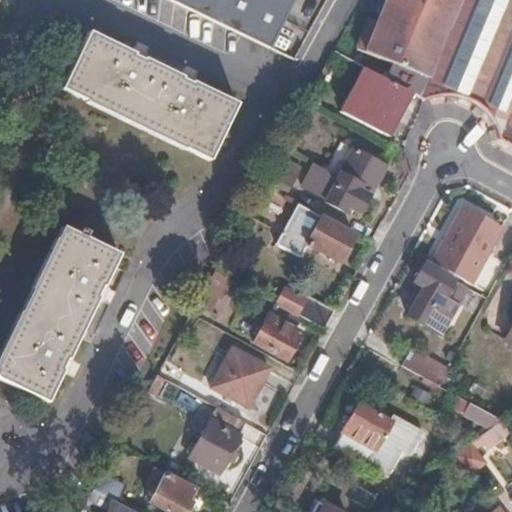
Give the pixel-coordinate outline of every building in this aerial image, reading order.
[(166,0),(182,7),(224,28),(264,46),(271,33),(286,0),(166,0)] [(455,0),(383,0),(377,14),(374,20),(365,16),(356,36),(352,47),(390,63),(423,78),(427,66),(444,26),(455,0)] [(511,0),(455,0),(444,26),(427,66),(423,78),(419,87),(386,72),(383,78),(401,88),(419,97),(427,94),(433,92),(440,92),(452,91),(461,95),(469,99),(475,104),(480,109),(485,114),(489,120),(493,128),(497,139),(511,146),(511,0)] [(215,96),(181,80),(149,65),(124,53),(94,39),(86,35),(81,45),(70,68),(60,90),(72,97),(102,111),(129,125),(153,136),(181,149),(204,160),(215,139),(232,105),(215,96)] [(334,58),(337,53),(331,50),(328,55),(334,58)] [(329,85),(337,71),(324,63),(324,64),(316,78),(329,85)] [(379,132),(401,88),(383,78),(366,69),(344,113),(379,132)] [(367,197),(384,167),(352,149),(337,176),(326,170),(323,175),(311,169),(302,186),(318,195),(320,190),(327,194),(324,200),(343,211),(347,206),(359,213),(361,209),(364,210),(371,199),(367,197)] [(286,195),(301,167),(290,161),(288,165),(282,162),(284,160),(274,155),(260,181),(286,195)] [(339,256),(353,231),(297,201),(276,240),(301,253),(307,240),(339,256)] [(481,266),(492,246),(503,226),(481,214),(461,204),(454,216),(447,228),(441,241),(436,250),(431,259),(442,266),(472,282),(481,266)] [(256,228),(262,215),(252,209),(245,221),(256,228)] [(0,384),(1,385),(19,394),(42,406),(57,375),(69,351),(79,330),(89,309),(101,286),(115,257),(103,252),(80,241),(83,235),(76,231),(73,238),(57,231),(49,248),(28,293),(14,321),(0,348),(0,384)] [(449,300),(443,296),(452,280),(423,264),(414,281),(422,286),(406,315),(438,333),(447,319),(440,315),(449,300)] [(215,298),(227,277),(212,268),(200,290),(215,298)] [(323,328),(335,308),(307,294),(296,314),(299,315),(323,328)] [(284,358),(299,330),(292,327),(299,315),(296,314),(273,302),(252,341),(284,358)] [(247,407),(267,370),(231,351),(211,387),(247,407)] [(439,386),(448,368),(419,353),(409,370),(439,386)] [(153,396),(163,378),(155,373),(145,391),(153,396)] [(501,419),(468,402),(462,413),(489,427),(501,419)] [(408,455),(421,431),(393,416),(389,423),(357,405),(333,448),(381,475),(386,478),(391,468),(401,450),(408,455)] [(218,471),(237,435),(209,420),(190,456),(218,471)] [(467,443),(477,436),(461,427),(456,437),(467,443)] [(116,501),(125,487),(100,473),(92,488),(110,498),(116,501)] [(187,502),(194,489),(163,473),(148,501),(167,511),(185,511),(190,504),(187,502)] [(403,487),(387,478),(381,489),(396,498),(403,487)] [(135,511),(116,501),(110,498),(105,511),(135,511)] [(333,511),(317,502),(311,511),(333,511)]
